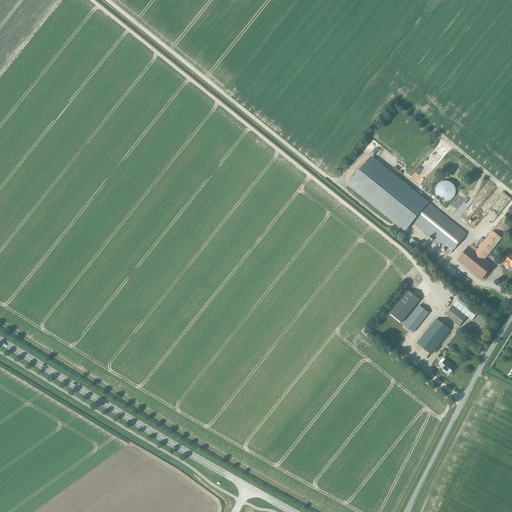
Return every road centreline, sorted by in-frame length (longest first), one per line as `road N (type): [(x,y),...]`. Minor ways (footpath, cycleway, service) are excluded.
road 1 (secondary): [(0,339),(248,488)]
road 2 (unclassified): [(407,511),(511,318)]
